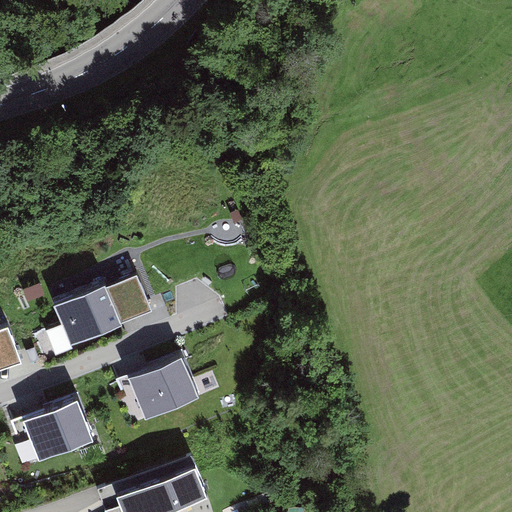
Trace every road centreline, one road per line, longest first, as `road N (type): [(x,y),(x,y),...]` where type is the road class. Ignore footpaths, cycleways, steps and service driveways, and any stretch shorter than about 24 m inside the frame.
road 1 (residential): [(0,394),(215,315)]
road 2 (tertiary): [(0,107),(68,84),(132,46),(182,0)]
